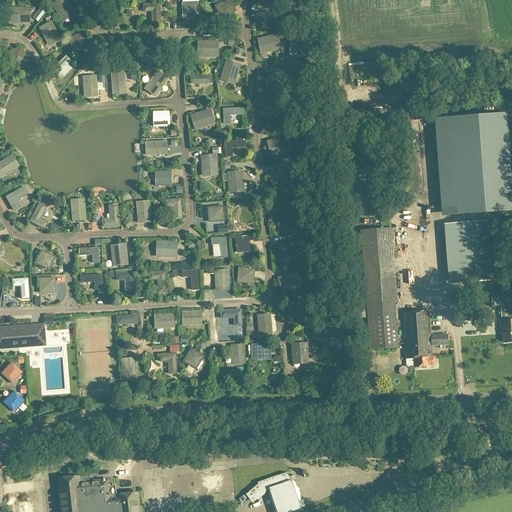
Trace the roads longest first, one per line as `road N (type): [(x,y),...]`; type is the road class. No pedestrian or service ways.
road 1 (unclassified): [(84,424),(195,408),(511,395)]
road 2 (unclassified): [(456,470),(426,459),(288,456),(151,471)]
road 3 (tertiary): [(338,511),(456,470)]
